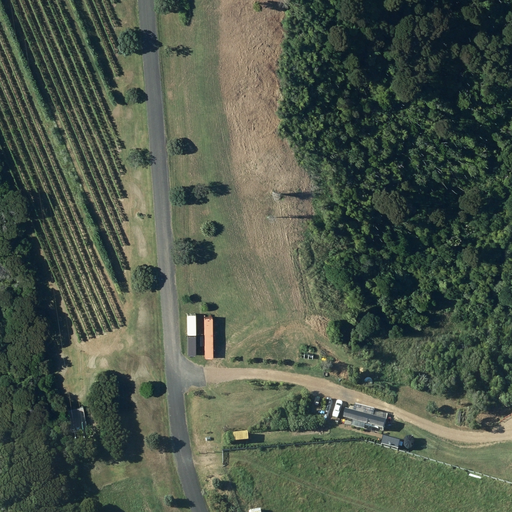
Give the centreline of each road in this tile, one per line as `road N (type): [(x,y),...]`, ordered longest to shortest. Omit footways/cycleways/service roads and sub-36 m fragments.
road 1 (unclassified): [(203,511),(179,422),(146,0)]
road 2 (track): [(387,511),(237,461)]
